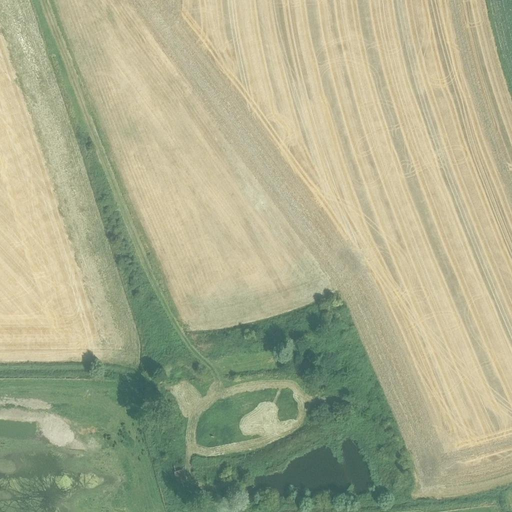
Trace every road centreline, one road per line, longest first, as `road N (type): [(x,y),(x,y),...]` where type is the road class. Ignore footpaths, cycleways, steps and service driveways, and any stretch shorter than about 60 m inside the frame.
road 1 (track): [(221,400),(218,378),(182,334),(156,282),(44,0)]
road 2 (track): [(220,387),(270,379),(305,390),(308,401),(293,430),(223,452),(192,441),(199,413),(221,400)]
